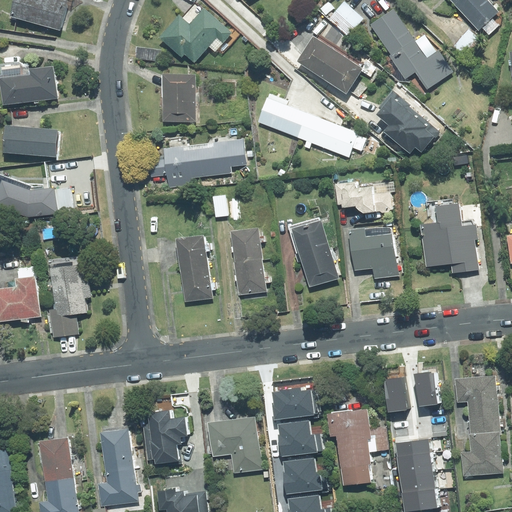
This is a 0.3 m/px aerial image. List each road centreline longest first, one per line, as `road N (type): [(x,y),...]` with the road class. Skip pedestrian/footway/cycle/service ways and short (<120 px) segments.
road 1 (tertiary): [(143,362),(511,319)]
road 2 (residential): [(126,0),(113,43),(111,97),(143,362)]
road 3 (tertiary): [(0,381),(143,362)]
